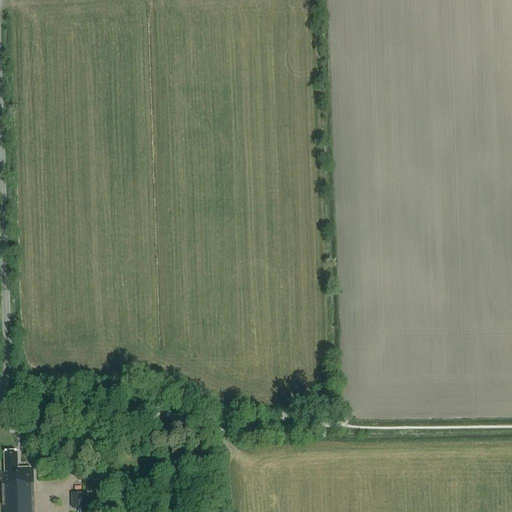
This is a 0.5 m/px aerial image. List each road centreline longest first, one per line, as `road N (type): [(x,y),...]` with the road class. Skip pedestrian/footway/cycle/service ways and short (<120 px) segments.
road 1 (unclassified): [(6,397),(0,134)]
road 2 (unclassified): [(6,397),(116,417),(177,417),(217,430)]
